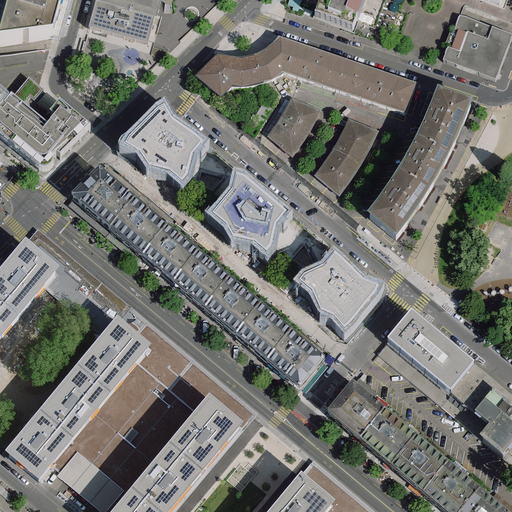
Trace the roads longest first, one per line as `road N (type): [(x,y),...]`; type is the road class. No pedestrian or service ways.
road 1 (tertiary): [(298,424),(36,209)]
road 2 (residential): [(164,85),(410,290)]
road 3 (residential): [(511,99),(237,10)]
road 4 (track): [(99,149),(288,310)]
road 5 (residential): [(410,290),(298,424)]
road 6 (residential): [(112,136),(56,81),(80,0)]
road 7 (tertiary): [(400,511),(298,424)]
road 8 (residential): [(410,290),(511,373)]
